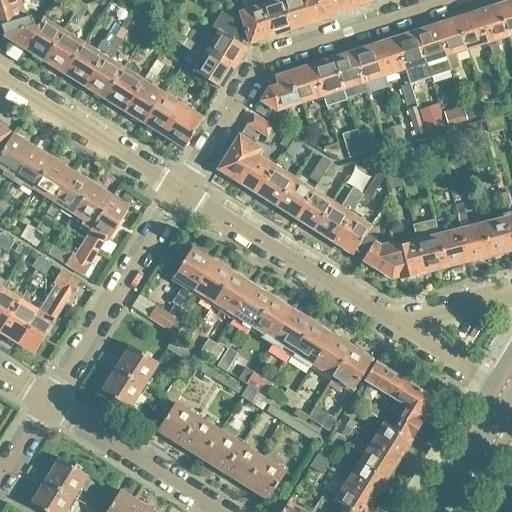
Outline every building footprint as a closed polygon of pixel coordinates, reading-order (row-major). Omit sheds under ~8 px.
[(18,0),(0,0),(0,10),(20,4),(18,0)] [(74,14),(79,4),(72,0),(67,10),(74,14)] [(271,37),(259,0),(248,0),(252,9),(240,13),(250,44),(271,37)] [(292,30),(281,0),(279,0),(272,2),(270,0),(259,0),(271,37),(292,30)] [(312,24),(303,0),(281,0),(292,30),(312,24)] [(332,14),(327,0),(303,0),(312,24),(333,17),(332,14)] [(349,0),(327,0),(332,14),(352,8),(349,0)] [(511,0),(500,4),(501,5),(498,6),(508,36),(511,34),(511,0)] [(32,25),(29,15),(24,17),(20,4),(0,10),(0,31),(1,33),(2,32),(25,47),(36,27),(32,25)] [(508,36),(498,6),(478,12),(487,43),(488,42),(493,57),(501,54),(496,40),(508,36)] [(75,25),(81,16),(75,12),(69,21),(75,25)] [(243,45),(235,20),(222,12),(212,27),(220,31),(213,43),(192,29),(192,30),(179,22),(174,29),(187,38),(234,68),(247,48),(243,45)] [(487,43),(478,12),(457,19),(467,49),(487,43)] [(45,60),(61,31),(50,24),(53,20),(46,16),(43,20),(41,18),(36,27),(25,47),(33,53),(34,55),(42,60),(44,59),(45,60)] [(467,49),(457,19),(436,26),(446,56),(451,70),(460,67),(455,53),(467,49)] [(85,85),(118,27),(114,24),(103,41),(102,41),(95,52),(81,44),(65,72),(66,73),(67,76),(74,80),(76,79),(85,85)] [(446,56),(436,26),(416,32),(425,62),(430,77),(451,70),(446,56)] [(104,97),(121,68),(110,62),(117,50),(116,49),(128,31),(121,27),(120,28),(118,27),(85,85),(93,90),(94,93),(100,97),(103,96),(104,97)] [(234,68),(187,38),(174,29),(170,37),(203,58),(195,71),(222,88),(234,68)] [(65,72),(81,44),(61,31),(45,60),(53,65),(54,68),(61,72),(63,71),(65,72)] [(405,69),(407,75),(410,83),(420,80),(430,77),(425,62),(416,32),(412,33),(412,32),(395,38),(405,69)] [(405,69),(395,38),(377,43),(377,44),(375,45),(384,76),(405,69)] [(384,76),(375,45),(354,52),(364,82),(367,93),(388,87),(384,76)] [(364,82),(354,52),(333,59),(343,89),(346,98),(367,92),(367,93),(364,82)] [(343,89),(333,59),(313,65),(322,95),(343,89)] [(322,95),(313,65),(292,72),(301,102),(322,95)] [(124,110),(141,81),(121,68),(104,97),(106,98),(107,101),(113,106),(116,105),(124,110)] [(301,102),(292,72),(277,77),(277,79),(274,80),(261,100),(255,110),(266,117),(273,107),(277,110),(301,102)] [(219,92),(195,76),(188,87),(212,103),(213,103),(220,92),(219,92)] [(144,122),(161,93),(141,81),(124,110),(133,115),(134,118),(140,122),(143,121),(144,122)] [(164,135),(181,105),(161,93),(144,122),(146,123),(147,126),(153,131),(156,130),(164,135)] [(506,103),(504,95),(492,99),(495,106),(506,103)] [(462,105),(462,106),(467,119),(486,113),(482,98),(462,105)] [(184,148),(208,109),(194,101),(188,111),(181,105),(164,135),(184,148)] [(416,136),(424,134),(416,106),(407,109),(416,136)] [(467,120),(467,119),(462,106),(443,112),(448,126),(467,120)] [(446,127),(440,107),(427,111),(434,131),(446,127)] [(239,182),(256,155),(260,149),(254,145),(256,141),(251,138),(256,130),(267,137),(273,127),(253,114),(241,133),(239,137),(218,169),(239,182)] [(505,128),(501,114),(486,118),(489,132),(505,128)] [(480,122),(468,125),(471,137),(483,133),(480,122)] [(0,145),(5,137),(8,132),(6,130),(5,128),(0,124),(0,145)] [(404,140),(400,125),(383,130),(388,145),(404,140)] [(459,138),(456,128),(441,132),(444,142),(459,138)] [(316,147),(310,131),(297,135),(316,147)] [(286,149),(293,139),(286,134),(280,144),(286,149)] [(12,135),(0,153),(0,176),(3,179),(5,176),(12,180),(32,148),(25,143),(26,141),(17,135),(16,137),(12,135)] [(416,141),(422,163),(437,159),(431,137),(416,141)] [(375,138),(362,143),(365,153),(378,149),(375,138)] [(300,143),(293,139),(286,149),(293,153),(300,143)] [(365,153),(362,143),(361,139),(345,145),(350,158),(365,153)] [(344,158),(338,142),(325,147),(322,152),(337,161),(344,158)] [(394,146),(400,170),(415,167),(409,143),(394,146)] [(34,188),(53,158),(45,153),(42,154),(32,148),(12,180),(21,186),(24,182),(34,188)] [(258,194),(275,167),(256,155),(239,182),(240,183),(241,187),(247,190),(250,189),(258,194)] [(378,155),(361,159),(363,167),(380,162),(378,155)] [(324,172),(331,162),(324,157),(317,168),(324,172)] [(51,205),(72,172),(63,167),(62,164),(53,158),(34,188),(45,195),(43,199),(51,205)] [(337,166),(331,162),(324,172),(331,177),(337,166)] [(277,206),(294,179),(275,167),(258,194),(266,199),(266,202),(272,206),(276,205),(277,206)] [(367,205),(383,180),(380,169),(360,201),(367,205)] [(74,213),(93,183),(84,178),(81,178),(72,172),(51,205),(52,205),(46,213),(55,219),(61,211),(61,210),(71,217),(74,213)] [(400,174),(387,177),(390,189),(403,186),(400,174)] [(296,218),(313,191),(294,179),(277,206),(278,207),(279,210),(285,214),(288,213),(296,218)] [(85,220),(82,224),(91,230),(112,197),(102,191),(101,188),(93,183),(74,213),(85,220)] [(320,195),(324,189),(317,185),(313,191),(296,218),(304,223),(305,226),(310,230),(314,229),(315,230),(332,203),(320,195)] [(352,188),(340,208),(332,203),(315,230),(316,231),(317,234),(323,238),(326,237),(334,242),(351,215),(363,195),(352,188)] [(511,206),(511,207),(507,190),(498,192),(504,215),(506,215),(506,217),(507,218),(504,219),(511,251),(511,250),(511,206)] [(75,255),(74,255),(67,265),(83,275),(90,264),(105,239),(107,240),(109,237),(110,237),(115,230),(114,229),(127,207),(124,204),(125,203),(115,197),(114,198),(112,197),(91,230),(75,255)] [(32,223),(45,207),(35,199),(22,216),(32,223)] [(490,258),(483,225),(471,227),(470,223),(468,223),(462,203),(455,205),(460,225),(468,262),(478,259),(481,261),(490,258)] [(353,254),(366,234),(370,227),(351,215),(334,242),(342,247),(343,250),(348,254),(352,253),(353,254)] [(511,251),(504,219),(507,218),(506,217),(506,215),(504,215),(496,217),(497,221),(483,225),(490,258),(502,256),(504,252),(511,251)] [(447,269),(439,236),(435,219),(412,225),(415,236),(416,236),(425,273),(434,271),(436,272),(447,269)] [(468,262),(460,225),(450,228),(451,233),(439,236),(447,269),(457,267),(459,264),(468,262)] [(22,236),(29,241),(35,231),(28,226),(22,236)] [(42,235),(35,231),(29,241),(36,245),(42,235)] [(401,276),(395,247),(395,244),(382,247),(375,243),(377,240),(366,234),(353,254),(381,271),(382,274),(388,278),(391,277),(392,278),(401,276)] [(425,273),(416,236),(415,236),(405,239),(406,244),(395,247),(401,276),(402,280),(405,279),(407,281),(414,280),(416,276),(418,276),(417,274),(425,273)] [(8,253),(14,242),(8,238),(1,249),(8,253)] [(66,264),(67,265),(74,255),(55,243),(48,253),(66,264)] [(192,293),(213,260),(193,247),(192,249),(190,248),(184,258),(186,259),(172,280),(183,287),(192,293)] [(31,268),(38,272),(45,261),(38,257),(31,268)] [(215,302),(234,271),(223,264),(222,266),(213,260),(192,293),(201,299),(204,295),(215,302)] [(52,265),(45,261),(38,272),(45,277),(52,265)] [(72,293),(79,282),(61,271),(54,282),(56,283),(38,312),(39,313),(19,345),(28,351),(29,350),(34,353),(54,321),(71,293),(72,293)] [(232,318),(253,285),(244,279),(245,278),(234,271),(215,302),(225,308),(223,312),(232,318)] [(254,327),(274,296),(263,289),(262,291),(253,285),(232,318),(241,324),(243,320),(254,327)] [(179,315),(192,293),(183,287),(174,302),(175,303),(169,313),(156,305),(149,317),(169,330),(176,319),(179,315)] [(0,331),(0,332),(19,301),(1,289),(0,290),(0,331)] [(272,343),(293,310),(284,304),(285,303),(274,296),(254,327),(265,333),(262,337),(272,343)] [(19,345),(39,313),(38,312),(19,301),(0,332),(9,337),(8,338),(19,345)] [(294,352),(314,321),(303,314),(301,315),(293,310),(272,343),(281,349),(283,345),(294,352)] [(176,335),(183,324),(176,319),(169,330),(176,335)] [(311,368),(332,335),(323,329),(324,327),(314,321),(294,352),(304,358),(302,362),(311,368)] [(334,377),(353,346),(342,339),(341,340),(332,335),(311,368),(320,374),(323,370),(334,377)] [(202,351),(209,355),(216,344),(209,340),(202,351)] [(185,360),(189,354),(171,343),(167,349),(185,360)] [(223,349),(216,344),(209,355),(216,360),(223,349)] [(144,385),(158,362),(131,345),(117,368),(144,385)] [(351,394),(372,360),(363,354),(364,353),(353,346),(334,377),(329,385),(339,391),(341,387),(351,394)] [(221,360),(217,366),(227,372),(230,366),(221,360)] [(406,381),(386,369),(386,367),(381,364),(379,364),(376,363),(365,380),(395,399),(406,381)] [(224,376),(205,365),(202,370),(220,382),(224,376)] [(130,407),(144,385),(117,368),(103,390),(130,407)] [(246,384),(253,373),(246,368),(239,379),(246,384)] [(254,389),(261,378),(253,373),(246,384),(248,385),(249,385),(254,389)] [(220,382),(237,392),(241,387),(224,376),(220,382)] [(424,420),(432,408),(427,405),(431,397),(423,392),(423,391),(420,388),(419,389),(416,387),(416,385),(410,382),(408,382),(406,381),(395,399),(407,406),(405,409),(394,428),(400,432),(412,440),(424,421),(424,420)] [(249,385),(242,396),(249,401),(256,390),(254,389),(249,385)] [(171,386),(167,392),(161,402),(172,409),(175,403),(178,399),(182,393),(171,386)] [(288,405),(295,395),(288,390),(281,401),(288,405)] [(296,410),(302,399),(295,395),(288,405),(296,410)] [(287,421),(291,415),(270,402),(266,408),(287,421)] [(198,417),(175,403),(172,409),(159,430),(181,444),(198,417)] [(334,420),(314,408),(308,418),(328,430),(334,420)] [(321,434),(291,415),(287,421),(317,440),(321,434)] [(344,416),(340,422),(351,429),(355,422),(344,416)] [(203,458),(220,431),(198,417),(181,444),(203,458)] [(346,436),(351,429),(340,422),(336,429),(346,436)] [(410,443),(412,440),(400,432),(394,428),(384,422),(372,442),(400,460),(405,451),(408,450),(411,445),(410,443)] [(225,472),(241,445),(220,431),(203,458),(225,472)] [(394,469),(400,460),(372,442),(360,461),(388,479),(389,477),(391,476),(394,471),(394,469)] [(246,485),(263,458),(241,445),(225,472),(246,485)] [(318,454),(314,460),(326,467),(330,461),(327,460),(318,454)] [(74,497),(88,475),(61,458),(47,480),(74,497)] [(269,499),(286,472),(263,458),(246,485),(269,499)] [(322,473),(326,467),(314,460),(310,466),(322,473)] [(386,482),(388,479),(360,461),(348,481),(376,498),(381,490),(383,489),(386,484),(386,482)] [(47,511),(64,511),(74,497),(47,480),(33,503),(47,511)] [(370,508),(376,498),(348,481),(336,500),(341,503),(354,511),(369,511),(371,510),(370,508)] [(312,511),(304,511),(288,502),(281,511),(325,511),(333,499),(319,490),(313,499),(318,502),(312,511)] [(138,511),(143,505),(121,491),(107,511),(138,511)] [(354,511),(341,503),(336,511),(337,511),(354,511)]
